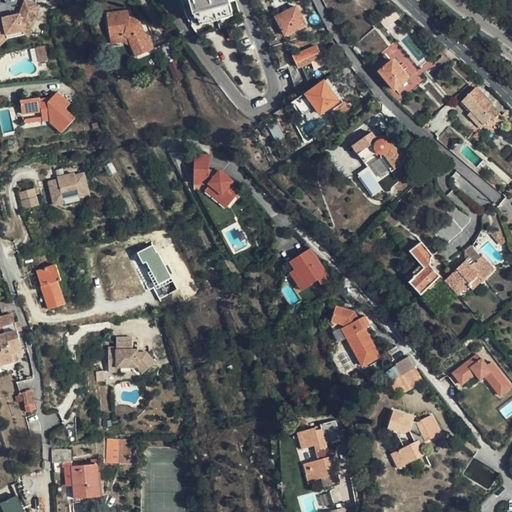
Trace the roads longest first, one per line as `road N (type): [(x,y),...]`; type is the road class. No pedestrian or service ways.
road 1 (residential): [(51,511),(38,373),(0,246)]
road 2 (tertiary): [(168,0),(241,100),(256,107),(271,99),(275,85),(244,0)]
road 3 (tertiary): [(511,101),(404,0)]
road 4 (residential): [(498,460),(411,355)]
